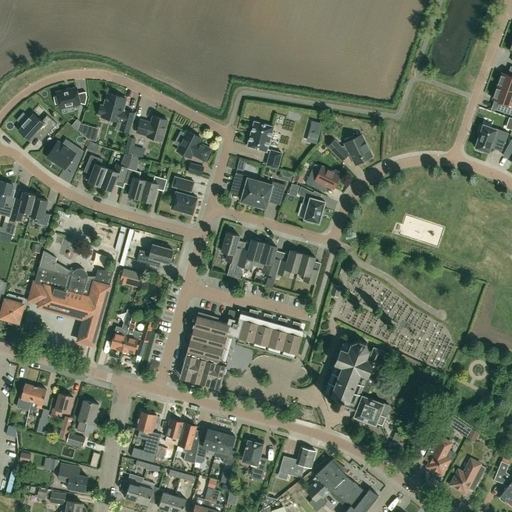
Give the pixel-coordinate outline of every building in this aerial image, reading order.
[(511,76),(502,74),(498,86),(511,91),(511,76)] [(511,91),(498,86),(493,100),(507,105),(505,113),(511,115),(511,91)] [(76,88),(56,92),(57,96),(54,97),(56,104),(59,103),(59,107),(80,102),(80,103),(86,104),(87,97),(86,92),(78,94),(76,88)] [(126,98),(108,93),(108,94),(104,107),(103,106),(100,114),(102,115),(102,116),(101,116),(119,121),(123,122),(121,130),(129,132),(134,113),(126,110),(126,112),(121,111),(124,98),(126,99),(126,98)] [(18,130),(29,140),(36,133),(37,134),(41,130),(46,134),(59,120),(50,113),(42,121),(34,113),(18,130)] [(151,123),(140,120),(137,132),(148,135),(148,136),(162,140),(167,120),(153,116),(151,123)] [(274,127),(254,121),(247,146),(267,152),(274,127)] [(496,130),(483,126),(483,127),(481,127),(479,133),(480,134),(475,148),(477,148),(476,150),(482,152),(483,150),(488,152),(492,141),(503,145),(507,134),(496,130)] [(188,131),(177,151),(190,157),(192,154),(205,161),(211,149),(200,144),(200,146),(197,144),(201,137),(188,131)] [(349,152),(355,164),(371,156),(361,135),(345,143),(345,145),(341,147),(334,140),(328,146),(342,160),(348,154),(347,153),(349,152)] [(82,167),(88,153),(82,150),(79,156),(61,145),(51,160),(69,171),(75,162),(82,167)] [(282,153),(271,150),(266,165),(278,168),(282,153)] [(100,186),(107,168),(100,165),(102,159),(90,154),(86,165),(94,168),(89,182),(100,186)] [(204,167),(190,163),(188,171),(202,175),(204,167)] [(126,180),(128,168),(116,164),(114,170),(107,168),(100,186),(112,191),(115,183),(116,183),(118,183),(119,180),(125,183),(126,180)] [(340,175),(322,167),(318,173),(316,173),(314,175),(313,178),(309,176),(306,183),(319,190),(322,185),(325,186),(327,185),(334,188),(340,175)] [(141,199),(146,180),(139,178),(141,172),(128,168),(126,180),(132,182),(129,195),(141,199)] [(301,183),(305,173),(298,170),(294,180),(301,183)] [(249,203),(254,204),(260,181),(248,178),(249,176),(236,172),(232,186),(241,188),(241,189),(244,190),(241,201),(242,201),(242,203),(248,205),(249,203)] [(153,182),(146,180),(141,199),(153,202),(157,189),(164,191),(167,179),(155,176),(153,182)] [(190,215),(191,213),(193,214),(197,197),(183,193),(184,189),(192,191),(194,182),(175,176),(172,186),(177,187),(176,191),(171,207),(185,211),(184,213),(190,215)] [(13,197),(15,192),(11,190),(13,185),(0,181),(0,206),(2,207),(0,214),(10,217),(15,198),(13,197)] [(273,181),(272,185),(260,181),(254,204),(258,206),(257,208),(264,209),(265,208),(266,208),(269,197),(271,196),(272,194),(282,197),(286,185),(273,181)] [(312,198),(314,192),(301,186),(298,195),(304,196),(302,203),(308,205),(304,218),(304,219),(305,219),(306,219),(305,221),(313,223),(313,221),(318,223),(319,223),(319,222),(321,215),(323,210),(325,203),(325,202),(324,202),(312,198)] [(35,197),(36,197),(36,195),(24,192),(21,199),(17,198),(11,218),(21,221),(22,216),(30,218),(31,216),(30,216),(35,197)] [(48,200),(36,197),(35,197),(30,216),(31,216),(38,218),(36,223),(47,226),(50,214),(44,213),(48,200)] [(225,260),(237,264),(241,252),(241,250),(236,249),(239,236),(227,232),(221,251),(228,253),(225,260)] [(259,261),(264,243),(261,242),(261,241),(261,240),(255,238),(254,239),(254,240),(252,239),(248,254),(241,252),(237,264),(237,265),(249,269),(250,264),(252,263),(253,259),(259,261)] [(267,244),(264,243),(259,261),(265,263),(266,265),(264,273),(275,276),(276,273),(279,263),(273,261),(277,246),(275,246),(275,245),(275,244),(269,242),(268,243),(267,244)] [(140,249),(137,260),(159,266),(161,261),(169,263),(173,249),(153,244),(150,252),(140,249)] [(93,345),(110,287),(109,286),(114,269),(98,269),(96,276),(88,276),(88,275),(87,273),(86,271),(84,269),(82,268),(80,268),(79,268),(77,268),(75,270),(74,271),(73,272),(56,261),(57,258),(44,250),(30,300),(40,303),(39,306),(84,319),(78,340),(93,345)] [(297,272),(303,254),(290,250),(286,264),(280,262),(279,263),(276,273),(288,277),(290,270),(297,272)] [(315,257),(303,254),(297,272),(305,275),(303,281),(315,284),(318,273),(311,271),(315,257)] [(24,300),(7,295),(1,319),(9,321),(8,325),(16,327),(17,323),(18,323),(24,300)] [(297,354),(302,335),(303,331),(300,330),(301,324),(293,321),(291,327),(285,326),(287,320),(279,317),(277,323),(271,322),(273,316),(264,313),(262,319),(256,318),(258,311),(250,309),(248,315),(240,313),(237,323),(234,323),(235,319),(229,318),(227,324),(197,316),(187,352),(217,360),(219,361),(227,334),(297,354)] [(123,351),(127,335),(128,330),(131,323),(130,323),(132,317),(128,315),(126,322),(123,329),(116,327),(111,347),(123,351)] [(148,341),(151,329),(153,322),(148,321),(146,327),(144,327),(141,340),(148,341)] [(139,338),(132,336),(127,335),(123,351),(135,354),(139,338)] [(382,372),(388,356),(389,354),(375,349),(372,351),(369,349),(366,343),(368,343),(367,342),(366,342),(359,340),(358,338),(357,339),(358,341),(352,343),(351,343),(350,343),(350,344),(347,344),(347,342),(346,342),(346,343),(344,343),(343,342),(343,344),(341,348),(340,347),(340,349),(339,353),(336,353),(335,358),(337,358),(335,363),(333,364),(334,365),(336,364),(333,372),(332,372),(324,392),(324,393),(325,393),(331,395),(329,396),(328,398),(329,401),(331,402),(330,403),(331,404),(332,405),(341,409),(342,408),(355,414),(362,394),(365,395),(366,393),(369,392),(372,385),(374,386),(380,371),(382,372)] [(226,366),(216,363),(217,360),(187,352),(180,376),(213,385),(214,381),(222,383),(223,377),(226,366)] [(32,402),(36,386),(25,383),(20,402),(25,404),(26,400),(32,402)] [(47,389),(36,386),(32,402),(30,409),(36,411),(37,407),(42,408),(47,389)] [(367,396),(369,392),(366,393),(365,395),(362,394),(355,414),(354,416),(376,424),(377,422),(382,424),(390,405),(367,396)] [(58,417),(60,410),(69,412),(73,397),(60,393),(56,408),(54,408),(51,415),(58,417)] [(78,430),(84,432),(87,422),(93,423),(99,404),(84,400),(79,419),(80,420),(78,430)] [(44,433),(50,410),(44,408),(37,431),(44,433)] [(131,456),(153,462),(155,456),(159,439),(160,434),(152,431),(157,414),(141,410),(136,428),(140,429),(137,437),(146,440),(144,450),(134,447),(131,456)] [(65,415),(61,430),(69,432),(73,418),(65,415)] [(166,435),(179,439),(184,422),(171,419),(166,435)] [(193,438),(197,426),(184,422),(179,439),(177,445),(184,447),(184,449),(185,451),(186,452),(184,460),(195,463),(196,455),(199,441),(200,440),(193,438)] [(482,444),(487,434),(466,423),(461,433),(482,444)] [(215,456),(222,432),(209,428),(205,443),(199,441),(196,455),(205,457),(207,449),(216,451),(215,456)] [(235,436),(222,432),(215,456),(224,459),(223,462),(232,465),(236,451),(231,450),(235,436)] [(86,438),(69,433),(67,442),(84,446),(86,438)] [(436,454),(429,468),(443,475),(450,460),(445,458),(452,444),(436,436),(429,450),(436,454)] [(164,458),(167,448),(163,447),(165,441),(159,439),(155,456),(164,458)] [(248,439),(242,461),(255,464),(251,478),(262,481),(268,458),(260,456),(264,444),(248,439)] [(306,466),(311,467),(316,451),(301,447),(297,463),(294,462),(291,472),(299,474),(300,469),(305,470),(306,466)] [(147,469),(148,463),(137,460),(133,459),(132,463),(136,464),(135,466),(147,469)] [(335,488),(346,476),(347,475),(344,473),(331,459),(315,475),(318,478),(302,493),(310,501),(309,502),(317,511),(327,501),(324,497),(331,490),(336,493),(338,491),(335,488)] [(481,465),(481,464),(472,460),(465,474),(460,471),(452,486),(467,493),(474,479),(479,481),(486,467),(481,465)] [(511,476),(506,472),(509,464),(501,461),(494,480),(502,483),(502,482),(507,486),(500,495),(511,504),(511,476)] [(88,476),(79,475),(80,467),(61,464),(58,479),(69,480),(68,488),(85,491),(88,476)] [(274,480),(294,486),(297,475),(282,471),(283,469),(278,468),(277,470),(274,480)] [(153,472),(151,483),(160,485),(162,474),(153,472)] [(193,475),(182,472),(180,478),(191,481),(193,475)] [(367,492),(346,476),(335,488),(338,491),(336,493),(350,505),(345,511),(365,511),(378,495),(370,488),(367,492)] [(137,501),(142,486),(141,485),(143,479),(139,478),(137,484),(130,482),(126,497),(137,501)] [(149,504),(154,489),(142,486),(137,501),(149,504)] [(206,511),(214,489),(208,487),(206,495),(203,506),(196,504),(193,511),(206,511)] [(214,489),(206,511),(220,511),(221,511),(214,509),(220,491),(214,489)] [(47,495),(51,495),(50,502),(64,505),(67,493),(52,491),(47,490),(47,495)] [(170,511),(175,495),(163,492),(159,507),(170,511)] [(182,511),(187,499),(175,495),(170,511),(174,511),(182,511)] [(68,500),(66,510),(64,509),(62,510),(61,511),(60,511),(81,511),(83,503),(68,500)]
